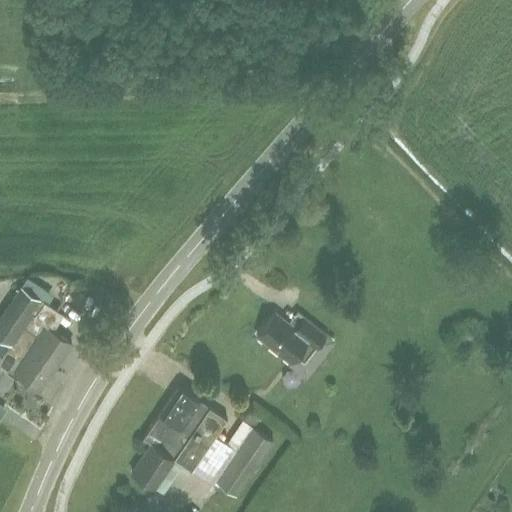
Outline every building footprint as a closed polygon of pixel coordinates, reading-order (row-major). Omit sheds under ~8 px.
[(46,326),(57,309),(22,286),(0,317),(0,354),(2,356),(0,359),(0,366),(8,372),(10,367),(41,388),(72,343),(46,326)] [(296,327),(276,312),(257,335),(291,361),(288,365),(306,378),(335,340),(304,316),(296,327)] [(192,469),(227,418),(179,385),(142,437),(151,443),(132,472),(155,487),(175,458),(192,469)] [(255,426),(261,418),(250,410),(244,418),(255,426)] [(236,493),(273,439),(253,426),(216,480),(236,493)]
